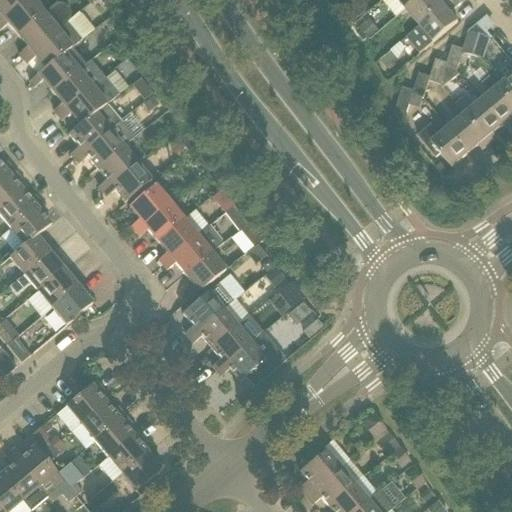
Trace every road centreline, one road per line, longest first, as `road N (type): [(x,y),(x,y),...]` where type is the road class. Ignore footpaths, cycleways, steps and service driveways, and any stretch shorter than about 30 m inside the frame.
road 1 (tertiary): [(179,0),(387,276)]
road 2 (tertiary): [(414,257),(219,0)]
road 3 (residential): [(0,77),(15,135),(139,284),(140,313),(114,334)]
road 4 (tertiary): [(226,470),(388,340)]
road 5 (residential): [(226,470),(114,334)]
road 6 (residential): [(114,334),(87,343),(0,416)]
